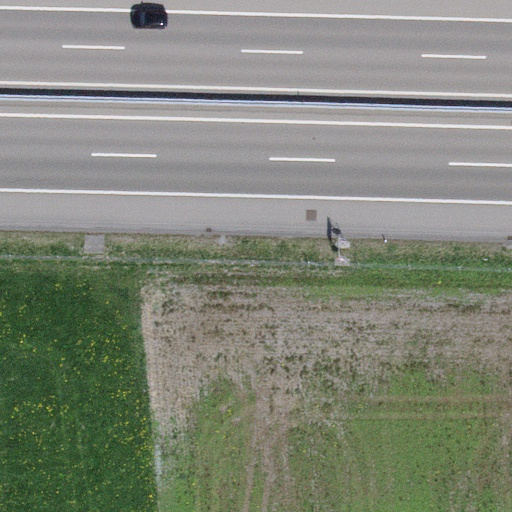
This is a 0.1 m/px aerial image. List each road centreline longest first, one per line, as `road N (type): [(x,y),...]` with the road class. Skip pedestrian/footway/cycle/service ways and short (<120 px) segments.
road 1 (motorway): [(511,58),(0,44)]
road 2 (motorway): [(0,155),(511,167)]
